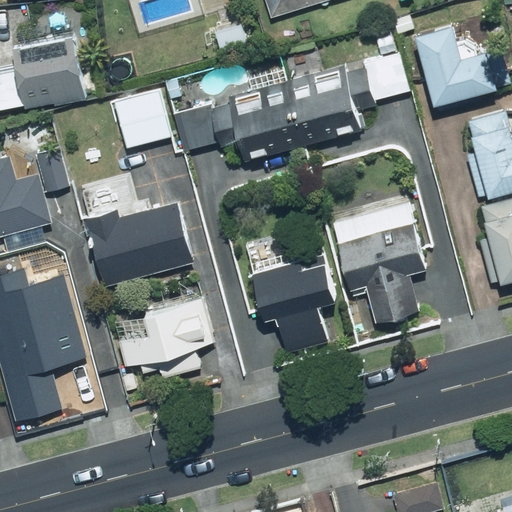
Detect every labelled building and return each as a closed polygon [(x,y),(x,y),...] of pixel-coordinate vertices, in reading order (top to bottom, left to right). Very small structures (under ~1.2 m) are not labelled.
[(280,0),(284,9),(317,0),(280,0)] [(452,43),(447,26),(409,37),(428,104),(493,85),(482,47),(470,51),(467,39),(452,43)] [(93,37),(31,45),(33,60),(0,64),(0,104),(100,93),(93,37)] [(315,64),(183,105),(195,144),(241,129),(250,159),(380,117),(375,100),(410,89),(397,49),(318,74),(315,64)] [(169,83),(120,97),(132,140),(181,127),(169,83)] [(511,147),(501,110),(458,123),(481,200),(511,190),(511,147)] [(80,180),(68,140),(45,147),(57,187),(80,180)] [(29,173),(21,145),(0,151),(0,229),(59,212),(46,167),(29,173)] [(125,199),(91,208),(110,277),(205,251),(189,192),(127,209),(125,199)] [(511,202),(481,211),(501,284),(511,280),(511,202)] [(335,223),(350,289),(364,286),(373,329),(417,319),(407,276),(430,271),(415,205),(335,223)] [(273,314),(282,355),(325,346),(316,304),(333,301),(325,261),(252,277),(261,316),(273,314)] [(33,276),(31,267),(0,275),(0,331),(23,414),(69,401),(57,361),(93,351),(69,266),(33,276)] [(212,291),(149,305),(153,322),(123,328),(129,360),(148,356),(150,365),(168,361),(169,370),(212,361),(207,339),(216,337),(214,326),(219,325),(212,291)] [(446,474),(396,488),(402,511),(421,511),(454,504),(446,474)] [(503,511),(511,511),(511,498),(501,502),(503,511)]
